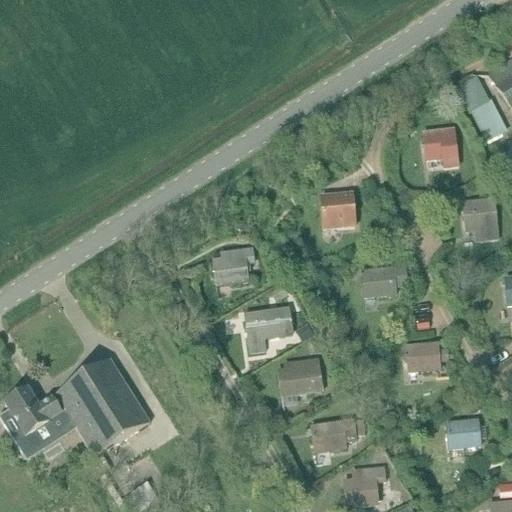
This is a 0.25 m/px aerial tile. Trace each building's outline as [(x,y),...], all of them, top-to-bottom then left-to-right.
[(511,79),(496,91),(511,112),(511,79)] [(455,135),(424,138),(427,165),(444,163),(444,173),(458,172),(455,135)] [(353,198),(321,201),(324,232),(356,228),(353,198)] [(495,203),(465,206),(467,232),(473,231),(475,245),(499,242),(495,203)] [(222,265),(213,266),(216,288),(249,284),(246,265),(253,264),(252,253),(221,257),(222,265)] [(312,262),(308,272),(318,275),(322,265),(312,262)] [(396,274),(363,277),(365,301),(398,298),(397,291),(408,290),(406,270),(395,271),(396,274)] [(282,288),(269,296),(275,305),(287,297),(282,288)] [(264,341),(279,339),(293,338),(290,314),(246,319),(248,342),(246,343),(248,357),(265,355),(264,341)] [(440,348),(409,351),(412,379),(443,375),(442,366),(448,365),(448,353),(440,353),(440,348)] [(284,375),(277,376),(280,400),(323,394),(318,362),(284,367),(284,375)] [(76,428),(98,462),(150,428),(108,364),(56,397),(71,420),(76,428)] [(5,407),(10,414),(0,420),(26,461),(76,428),(71,420),(66,422),(53,402),(39,411),(28,393),(5,407)] [(378,401),(365,409),(371,419),(383,411),(378,401)] [(343,427),(312,433),(316,456),(347,451),(346,447),(357,445),(354,423),(342,425),(343,427)] [(480,424),(448,428),(451,452),(483,448),(480,424)] [(354,485),(345,486),(347,510),(380,507),(378,486),(386,486),(384,470),(376,471),(377,472),(353,474),(354,485)] [(511,487),(499,489),(500,502),(511,501),(511,487)]
